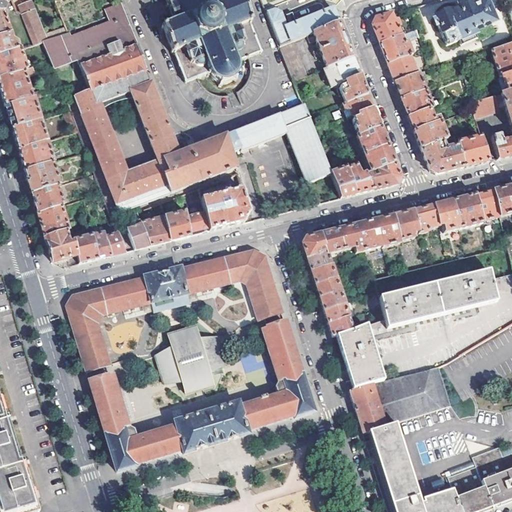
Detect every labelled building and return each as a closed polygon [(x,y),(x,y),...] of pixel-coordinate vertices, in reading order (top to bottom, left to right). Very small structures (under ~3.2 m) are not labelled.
[(0,0),(0,37),(10,35),(4,13),(5,12),(7,9),(5,5),(11,0),(0,0)] [(166,0),(168,4),(165,5),(167,8),(169,7),(174,20),(173,20),(173,21),(171,22),(172,24),(168,26),(167,23),(164,24),(165,25),(162,26),(163,28),(161,28),(161,30),(164,29),(172,50),(170,51),(171,54),(172,54),(173,56),(174,55),(186,83),(208,74),(209,75),(211,74),(212,78),(214,80),(217,82),(220,83),(219,85),(223,86),(223,84),(226,84),(229,83),(232,82),(234,80),(236,82),(239,79),(237,77),(238,75),(239,73),(239,69),(239,67),(238,65),(241,63),(241,62),(262,54),(251,26),(251,25),(251,23),(252,23),(251,19),(249,20),(240,0),(235,0),(232,1),(231,0),(229,0),(228,0),(166,0)] [(19,7),(23,15),(35,11),(32,2),(19,7)] [(458,9),(434,20),(438,30),(442,37),(446,47),(458,42),(461,47),(476,39),(477,40),(494,33),(492,28),(495,26),(489,14),(485,3),(475,7),(472,8),(471,4),(465,3),(459,5),(458,9)] [(79,66),(136,45),(133,38),(122,9),(121,5),(106,11),(111,23),(69,39),(78,62),(79,66)] [(280,48),(293,42),(307,37),(339,24),(333,10),(328,12),(285,28),(280,14),(274,11),(267,14),(280,48)] [(35,11),(23,15),(35,46),(44,43),(48,42),(35,11)] [(393,22),(391,15),(375,20),(371,26),(379,45),(401,36),(404,35),(398,20),(393,22)] [(321,57),(326,70),(353,59),(346,41),(344,36),(339,24),(307,37),(310,44),(316,42),(319,50),(313,52),(316,59),(321,57)] [(418,35),(416,30),(404,35),(401,36),(404,44),(408,42),(418,38),(418,35)] [(12,41),(10,35),(0,37),(0,56),(19,50),(17,44),(12,41)] [(70,64),(78,62),(69,39),(68,36),(48,42),(44,43),(52,65),(53,68),(70,62),(70,64)] [(401,36),(379,45),(383,55),(386,65),(408,57),(412,55),(408,42),(404,44),(401,36)] [(293,42),(280,48),(293,82),(307,77),(293,42)] [(136,45),(79,66),(88,91),(89,93),(90,93),(147,71),(136,45)] [(511,46),(491,52),(498,78),(501,77),(511,73),(511,46)] [(19,50),(0,56),(0,80),(27,72),(20,50),(19,50)] [(408,57),(386,65),(390,75),(394,84),(415,76),(408,57)] [(353,59),(326,70),(324,70),(330,89),(344,83),(360,77),(354,63),(353,59)] [(27,72),(0,80),(0,91),(5,108),(33,100),(26,77),(28,76),(31,78),(36,76),(34,70),(27,72)] [(147,71),(90,93),(89,93),(88,91),(74,96),(119,214),(236,169),(231,154),(240,151),(240,153),(286,136),(305,185),(330,176),(330,175),(303,107),(182,153),(179,154),(151,82),(148,76),(147,73),(147,71)] [(511,73),(501,77),(506,95),(511,92),(511,73)] [(415,76),(394,84),(397,92),(401,101),(425,91),(419,75),(415,76)] [(360,77),(344,83),(345,86),(339,89),(345,105),(367,96),(361,81),(360,77)] [(426,91),(425,91),(401,101),(404,110),(408,120),(429,111),(433,110),(426,91)] [(505,108),(511,131),(511,92),(506,95),(470,105),(472,111),(475,119),(499,112),(499,110),(505,108)] [(367,96),(345,105),(342,106),(345,112),(344,112),(347,120),(358,116),(372,110),(368,99),(367,96)] [(33,100),(5,108),(7,113),(12,130),(41,121),(34,99),(33,100)] [(358,119),(352,121),(357,137),(379,129),(373,113),(372,110),(358,116),(358,119)] [(429,111),(408,120),(409,123),(413,134),(439,123),(437,119),(433,121),(429,111)] [(41,121),(12,130),(13,135),(18,151),(48,143),(41,121)] [(414,137),(420,150),(441,142),(446,140),(439,123),(413,134),(414,137)] [(357,137),(356,138),(363,156),(386,147),(381,132),(379,129),(357,137)] [(492,139),(497,161),(511,157),(511,142),(507,144),(506,142),(502,143),(501,137),(492,139)] [(480,138),(456,144),(457,148),(462,169),(476,166),(488,163),(480,138)] [(420,150),(428,172),(435,176),(443,174),(462,169),(457,148),(444,151),(441,142),(420,150)] [(20,157),(24,173),(52,165),(53,164),(48,143),(18,151),(20,157)] [(386,147),(363,156),(370,174),(393,165),(392,162),(386,147)] [(26,178),(31,195),(57,187),(59,186),(52,165),(24,173),(26,178)] [(370,174),(366,175),(372,192),(390,188),(396,187),(399,180),(393,165),(370,174)] [(361,177),(356,167),(346,171),(356,196),(360,195),(372,192),(366,175),(361,177)] [(330,176),(339,200),(344,199),(356,196),(346,171),(346,169),(330,175),(330,176)] [(32,200),(37,215),(61,207),(63,207),(57,187),(31,195),(32,200)] [(249,213),(242,189),(200,199),(204,213),(208,232),(228,227),(245,223),(249,213)] [(493,193),(499,218),(511,215),(511,197),(510,189),(505,190),(493,193)] [(480,196),(475,197),(481,223),(499,218),(493,193),(480,196)] [(452,203),(459,231),(482,225),(481,223),(475,197),(464,200),(452,203)] [(439,228),(440,235),(459,231),(452,203),(439,206),(434,208),(439,228)] [(40,227),(44,238),(66,232),(68,231),(61,207),(37,215),(40,227)] [(418,234),(418,235),(428,233),(428,231),(439,228),(434,208),(429,209),(413,213),(418,234)] [(185,218),(185,213),(164,219),(170,242),(174,241),(189,237),(185,218)] [(208,232),(204,213),(185,218),(189,237),(198,235),(208,232)] [(393,218),(399,244),(414,240),(413,235),(418,234),(413,213),(408,214),(393,218)] [(164,219),(163,217),(140,224),(141,225),(149,247),(165,243),(170,242),(164,219)] [(382,248),(383,250),(400,246),(399,244),(393,218),(389,219),(376,222),(382,248)] [(358,226),(364,252),(382,248),(376,222),(372,223),(358,226)] [(126,231),(133,251),(137,250),(149,247),(141,225),(126,231)] [(338,231),(343,252),(353,250),(355,255),(364,252),(358,226),(343,230),(338,231)] [(326,253),(326,256),(327,256),(343,252),(338,231),(324,235),(321,236),(326,253)] [(45,243),(51,262),(54,263),(64,261),(77,257),(74,243),(69,245),(66,232),(44,238),(45,243)] [(105,239),(104,235),(92,238),(97,260),(100,259),(111,257),(105,239)] [(124,254),(117,235),(105,239),(111,257),(114,256),(124,254)] [(302,246),(306,259),(326,253),(321,236),(318,236),(306,240),(302,246)] [(82,264),(97,260),(92,238),(92,237),(73,242),(74,243),(77,257),(79,264),(82,264)] [(87,373),(111,366),(99,323),(102,316),(151,304),(153,314),(189,306),(186,295),(244,280),(257,321),(281,314),(264,258),(254,252),(181,271),(180,269),(161,274),(145,278),(146,280),(74,298),(67,308),(87,373)] [(308,263),(311,272),(330,266),(327,256),(326,256),(326,253),(306,259),(308,263)] [(62,269),(66,267),(64,261),(54,263),(62,269)] [(312,276),(315,286),(334,279),(330,266),(311,272),(312,276)] [(350,380),(353,390),(383,382),(437,368),(446,364),(511,326),(511,275),(492,281),(490,273),(379,300),(384,320),(351,331),(336,336),(347,370),(350,380)] [(316,289),(319,299),(339,293),(334,279),(315,286),(316,289)] [(320,302),(323,312),(343,306),(339,293),(319,299),(320,302)] [(354,316),(351,304),(343,306),(348,318),(354,316)] [(324,315),(327,325),(348,318),(343,306),(323,312),(324,315)] [(328,328),(331,338),(336,336),(351,331),(348,318),(327,325),(328,328)] [(137,438),(134,429),(129,427),(124,429),(108,377),(89,382),(117,473),(135,468),(134,465),(182,451),(183,454),(198,450),(230,441),(248,436),(246,431),(294,416),(295,419),(313,414),(304,385),(285,326),(284,323),(266,329),(282,381),(276,382),(274,386),(277,396),(265,399),(264,396),(260,398),(260,401),(239,407),(238,403),(173,423),(175,427),(137,438)] [(169,348),(184,396),(214,387),(199,339),(194,325),(165,334),(169,348)] [(350,398),(362,435),(369,433),(395,424),(450,406),(437,368),(383,382),(353,390),(348,392),(350,398)] [(117,374),(108,377),(124,429),(129,427),(134,429),(117,374)] [(0,511),(25,511),(34,510),(27,487),(21,465),(18,466),(11,441),(5,422),(2,423),(0,417),(0,511)] [(459,511),(452,491),(421,500),(422,503),(419,504),(417,498),(395,424),(369,433),(393,511),(459,511)] [(479,511),(506,502),(511,499),(511,453),(502,457),(499,448),(498,448),(471,457),(475,469),(448,479),(451,487),(452,491),(459,511),(479,511)]
